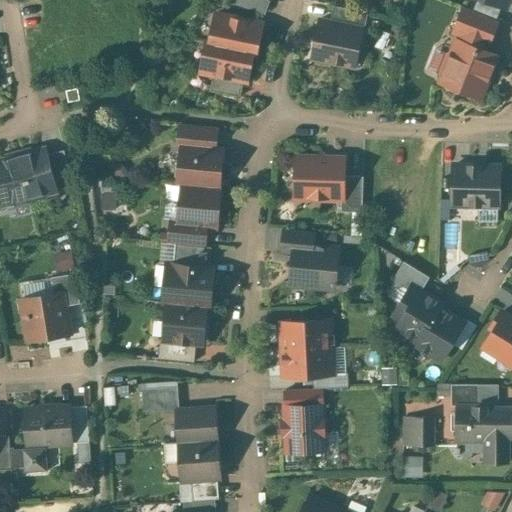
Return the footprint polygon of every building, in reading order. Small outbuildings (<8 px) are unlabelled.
[(230,0),(230,2),(265,14),(269,0),(230,0)] [(502,6),(486,0),(476,0),(473,10),(496,19),(502,6)] [(368,12),(333,5),(330,22),(361,28),(361,30),(364,30),(368,12)] [(473,10),(464,6),(453,32),(459,35),(457,41),(483,51),(486,45),(487,45),(497,20),(496,19),(473,10)] [(262,23),(215,13),(209,42),(253,51),(253,52),(256,53),(262,23)] [(330,22),(320,20),(312,57),(346,64),(348,56),(355,58),(361,30),(361,28),(330,22)] [(457,41),(456,40),(440,81),(444,82),(446,87),(454,90),(459,88),(480,96),(496,56),(483,51),(457,41)] [(253,51),(209,42),(206,41),(200,71),(214,74),(241,80),(247,81),(253,52),(253,51)] [(241,80),(214,74),(211,90),(238,95),(241,80)] [(80,88),(59,90),(61,105),(81,101),(80,88)] [(216,129),(180,126),(178,147),(182,147),(182,146),(214,149),(216,129)] [(214,149),(182,146),(182,147),(180,161),(177,165),(176,175),(179,179),(178,184),(182,184),(182,183),(218,187),(218,186),(221,156),(216,149),(214,149)] [(44,148),(26,153),(25,151),(17,153),(29,200),(43,196),(42,194),(55,191),(52,177),(46,154),(44,148)] [(63,150),(46,154),(52,177),(69,173),(63,150)] [(9,158),(0,159),(0,198),(2,205),(15,201),(15,203),(29,200),(17,153),(9,156),(9,158)] [(321,153),(317,157),(296,156),(295,190),(317,191),(316,197),(341,197),(342,197),(343,175),(343,157),(325,157),(321,153)] [(499,166),(453,164),(452,204),(498,205),(499,166)] [(363,176),(343,175),(342,197),(341,197),(341,211),(362,212),(363,176)] [(218,187),(182,183),(182,184),(178,222),(178,223),(206,226),(216,227),(220,186),(218,186),(218,187)] [(206,226),(178,223),(178,222),(171,221),(169,242),(204,246),(206,226)] [(323,247),(313,244),(314,233),(315,233),(315,231),(282,228),(282,230),(280,251),(280,253),(293,254),(290,283),(323,286),(323,278),(335,279),(338,248),(323,247)] [(163,309),(204,313),(209,313),(214,266),(161,261),(158,308),(163,309)] [(429,277),(404,261),(392,279),(408,290),(418,295),(421,290),(429,277)] [(75,273),(51,276),(54,293),(63,292),(65,305),(80,303),(75,273)] [(418,295),(408,290),(393,314),(402,319),(397,328),(417,340),(418,341),(439,306),(440,306),(442,303),(421,290),(418,295)] [(54,293),(25,298),(28,312),(24,313),(25,318),(22,321),(24,331),(27,333),(28,340),(56,336),(57,340),(66,339),(65,334),(69,334),(65,305),(63,292),(54,293)] [(439,306),(418,341),(417,340),(415,344),(440,360),(452,341),(464,321),(440,306),(439,306)] [(204,313),(163,309),(161,338),(164,339),(196,342),(202,343),(204,313)] [(511,317),(501,311),(491,327),(494,329),(484,346),(511,363),(511,317)] [(330,319),(281,322),(282,349),(332,347),(330,319)] [(464,321),(452,341),(462,347),(474,328),(464,321)] [(196,342),(164,339),(161,338),(159,339),(158,358),(194,361),(196,342)] [(332,347),(282,349),(283,375),(333,373),(332,347)] [(475,384),(451,384),(451,400),(457,400),(476,400),(475,384)] [(178,385),(142,387),(143,402),(179,400),(178,385)] [(321,387),(285,389),(286,406),(322,405),(321,387)] [(511,407),(486,407),(486,405),(476,405),(476,400),(457,400),(457,442),(457,443),(457,453),(460,453),(460,452),(468,459),(469,458),(472,451),(485,451),(485,462),(508,463),(508,436),(511,436),(511,407)] [(40,408),(25,409),(28,445),(71,442),(68,406),(60,407),(59,405),(40,407),(40,408)] [(87,405),(68,406),(71,442),(89,441),(87,405)] [(286,406),(285,407),(287,450),(324,449),(322,405),(286,406)] [(214,407),(176,410),(178,442),(179,442),(179,441),(216,438),(214,407)] [(434,416),(404,416),(404,444),(434,445),(434,416)] [(9,435),(0,435),(0,469),(11,469),(9,435)] [(216,438),(179,441),(179,442),(182,479),(191,479),(217,477),(219,476),(216,438)] [(407,473),(426,473),(426,453),(407,453),(407,473)] [(217,477),(191,479),(193,500),(219,498),(217,477)] [(345,511),(346,511),(309,495),(301,511),(345,511)] [(193,500),(183,501),(183,511),(193,511),(193,500)]
